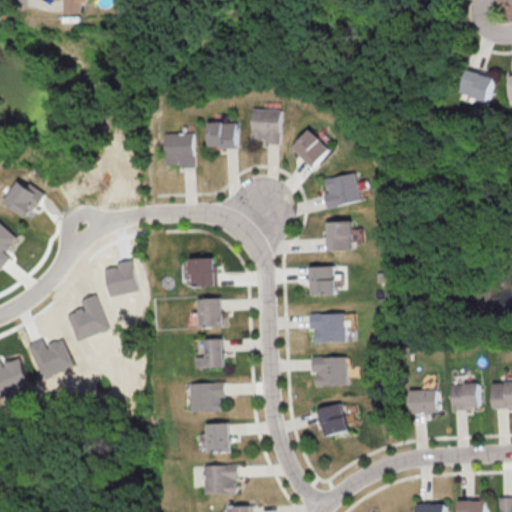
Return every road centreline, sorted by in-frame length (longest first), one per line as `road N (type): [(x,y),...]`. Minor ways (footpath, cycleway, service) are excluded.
road 1 (residential): [(327,508),(270,419),(262,265),(240,229),(209,214),(109,219),(35,297),(0,316)]
road 2 (residential): [(511,452),(404,461),(350,487),(324,511)]
